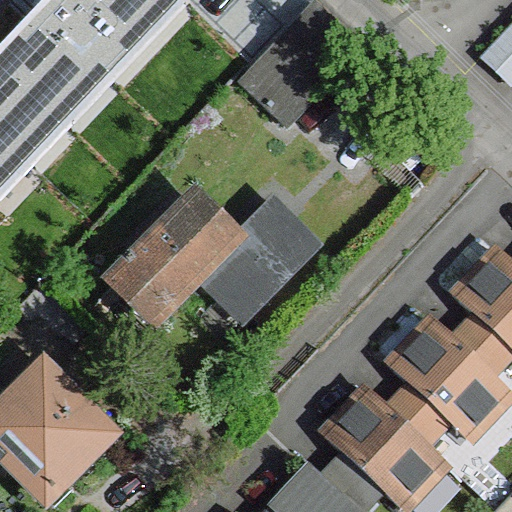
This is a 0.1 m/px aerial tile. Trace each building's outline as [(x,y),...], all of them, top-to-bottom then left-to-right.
[(362,65),(310,15),(240,87),(292,136),(362,65)] [(0,122),(0,228),(84,136),(31,88),(0,122)] [(196,202),(110,294),(161,341),(201,298),(252,345),(331,259),(271,204),(238,240),(196,202)] [(309,459),(258,511),(364,511),(386,489),(410,511),(420,511),(449,481),(419,453),(447,424),(476,452),(511,413),(511,400),(496,386),(511,368),(511,269),(499,257),(453,305),(471,321),(452,341),(429,319),(380,372),(401,392),(385,408),(364,389),(316,440),(337,460),(324,473),(309,459)] [(60,511),(128,443),(48,366),(0,415),(0,475),(37,511),(60,511)]
